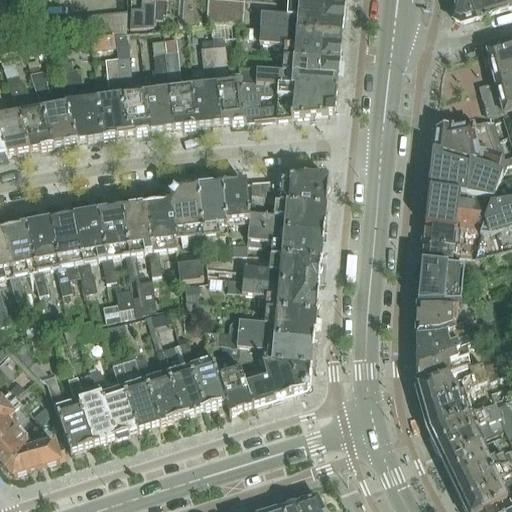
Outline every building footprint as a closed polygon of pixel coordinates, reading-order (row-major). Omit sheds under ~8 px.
[(153,24),(155,0),(141,0),(140,13),(131,13),(129,33),(153,32),(154,24),(153,24)] [(155,0),(153,24),(154,24),(163,25),(163,19),(166,19),(167,0),(155,0)] [(207,0),(178,0),(177,36),(206,32),(207,10),(207,0)] [(207,0),(207,10),(237,12),(238,1),(243,1),(243,0),(207,0)] [(288,0),(288,7),(345,11),(345,0),(246,0),(246,5),(255,5),(255,0),(288,0)] [(477,22),(469,0),(455,0),(453,21),(454,24),(460,27),(477,22)] [(469,0),(477,22),(496,16),(490,0),(469,0)] [(490,0),(496,16),(511,10),(511,4),(510,0),(490,0)] [(261,20),(261,33),(342,38),(345,11),(288,7),(287,22),(261,20)] [(124,16),(113,18),(116,40),(126,39),(124,16)] [(113,18),(103,19),(105,41),(116,40),(113,18)] [(103,19),(92,20),(94,42),(105,41),(103,19)] [(92,20),(81,21),(83,43),(94,42),(92,20)] [(243,28),(244,23),(208,20),(207,30),(243,28)] [(81,21),(70,22),(72,44),(83,43),(81,21)] [(70,22),(59,23),(62,45),(72,44),(70,22)] [(59,23),(49,24),(51,46),(62,45),(59,23)] [(49,24),(38,25),(40,47),(51,46),(49,24)] [(38,25),(27,26),(29,48),(40,47),(38,25)] [(19,49),(29,48),(27,26),(16,27),(19,49)] [(212,45),(219,130),(244,128),(240,86),(239,78),(227,80),(223,31),(211,33),(212,45)] [(340,65),(342,38),(261,33),(261,34),(245,33),(245,43),(260,44),(260,49),(284,51),(283,61),(340,65)] [(113,41),(92,43),(94,56),(114,54),(113,41)] [(164,45),(165,58),(171,135),(196,132),(192,82),(180,84),(176,44),(164,45)] [(164,45),(152,46),(153,59),(165,58),(164,45)] [(204,81),(192,82),(196,132),(219,130),(212,45),(200,46),(204,81)] [(511,48),(487,56),(495,87),(511,82),(511,48)] [(127,49),(114,51),(115,61),(124,141),(148,138),(144,98),(132,99),(129,62),(127,49)] [(159,136),(171,135),(165,58),(153,59),(157,97),(144,98),(148,138),(159,136)] [(108,102),(96,104),(101,145),(124,141),(115,61),(104,62),(105,65),(108,102)] [(337,93),(340,65),(283,61),(282,76),(240,73),(239,78),(240,86),(256,86),(256,87),(337,93)] [(6,83),(16,119),(29,158),(55,153),(41,114),(30,117),(18,80),(14,65),(2,68),(6,83)] [(76,149),(101,145),(96,104),(84,105),(79,73),(73,74),(71,65),(57,66),(59,75),(64,110),(76,149)] [(30,79),(41,114),(55,153),(76,149),(64,110),(53,113),(41,76),(30,79)] [(504,118),(511,115),(511,82),(495,87),(478,92),(487,124),(504,121),(504,118)] [(244,128),(276,124),(291,123),(330,121),(335,116),(337,93),(256,87),(256,86),(240,86),(244,128)] [(0,147),(5,163),(29,158),(16,119),(5,122),(0,107),(0,147)] [(435,137),(433,154),(498,173),(505,177),(507,171),(510,162),(504,163),(495,127),(488,128),(474,130),(454,133),(435,137)] [(429,194),(486,202),(495,203),(502,184),(505,177),(498,173),(433,154),(433,155),(434,155),(429,194)] [(276,206),(276,207),(326,213),(328,187),(323,181),(252,187),(253,204),(276,206)] [(511,183),(511,182),(502,184),(495,203),(494,206),(511,203),(511,183)] [(246,188),(223,190),(227,226),(250,223),(246,188)] [(227,226),(223,190),(198,193),(202,239),(224,236),(223,227),(227,226)] [(169,197),(170,208),(174,243),(202,239),(198,193),(169,197)] [(429,194),(425,230),(482,239),(476,264),(486,265),(485,267),(511,257),(511,203),(494,206),(495,203),(486,202),(429,194)] [(324,239),(326,213),(276,207),(275,221),(252,218),(250,231),(324,239)] [(170,208),(145,212),(150,258),(146,258),(150,285),(156,284),(155,279),(159,279),(157,256),(172,254),(171,243),(174,243),(170,208)] [(145,212),(122,214),(128,261),(125,261),(129,285),(136,284),(139,302),(132,304),(134,313),(135,322),(156,316),(152,286),(140,287),(136,260),(146,258),(150,258),(145,212)] [(98,218),(97,218),(105,264),(102,265),(107,288),(111,288),(117,297),(119,311),(120,315),(121,320),(122,325),(135,322),(134,313),(132,304),(131,295),(123,296),(117,286),(113,263),(125,261),(128,261),(122,214),(98,218)] [(105,264),(97,218),(73,223),(81,268),(77,269),(80,282),(84,300),(97,297),(90,267),(102,265),(105,264)] [(81,268),(73,223),(64,224),(60,223),(57,223),(55,223),(52,225),(50,227),(59,272),(55,273),(61,301),(63,300),(70,299),(73,298),(69,285),(80,282),(77,269),(81,268)] [(59,272),(50,227),(35,230),(26,232),(36,276),(31,278),(38,302),(47,300),(42,276),(55,273),(59,272)] [(482,239),(425,230),(422,267),(463,270),(464,265),(473,266),(476,264),(482,239)] [(270,248),(269,262),(321,265),(324,239),(250,231),(248,245),(247,252),(263,254),(264,247),(270,248)] [(2,237),(1,237),(13,281),(9,282),(19,321),(25,319),(22,305),(25,305),(25,302),(20,280),(31,278),(36,276),(26,232),(15,234),(12,232),(9,232),(7,233),(4,234),(2,237)] [(13,281),(1,237),(0,237),(0,331),(0,332),(9,330),(0,297),(0,284),(9,282),(13,281)] [(247,251),(233,251),(233,261),(247,261),(247,251)] [(229,285),(229,284),(318,294),(321,265),(269,262),(247,260),(247,267),(268,269),(267,275),(244,273),(244,276),(209,274),(208,283),(229,285)] [(454,309),(454,304),(455,290),(457,290),(458,278),(459,271),(422,268),(417,309),(451,310),(454,309)] [(265,302),(264,313),(316,319),(318,294),(229,284),(229,285),(228,298),(240,299),(265,302)] [(186,308),(200,307),(198,290),(185,291),(186,308)] [(417,309),(416,340),(437,339),(477,329),(472,306),(454,309),(451,310),(417,309)] [(190,322),(207,323),(208,309),(184,308),(190,322)] [(119,311),(103,314),(107,329),(111,328),(122,325),(121,320),(120,315),(119,311)] [(314,346),(316,319),(264,313),(262,328),(239,327),(238,339),(314,346)] [(156,320),(159,331),(172,328),(169,317),(156,320)] [(416,369),(416,370),(470,353),(511,339),(511,319),(501,322),(503,327),(492,329),(491,325),(477,329),(437,339),(416,340),(416,342),(416,348),(417,353),(417,357),(417,369),(416,369)] [(155,352),(163,379),(167,377),(181,421),(202,414),(188,371),(184,372),(177,348),(163,352),(153,320),(145,322),(155,352)] [(91,326),(64,332),(67,348),(102,341),(100,328),(92,330),(91,326)] [(144,384),(157,429),(181,421),(167,377),(163,379),(150,383),(143,361),(132,327),(102,336),(105,346),(127,340),(133,360),(140,386),(144,384)] [(235,353),(237,339),(218,337),(216,351),(220,351),(235,353)] [(235,362),(236,364),(258,366),(311,373),(314,346),(238,339),(236,352),(240,353),(237,362),(235,362)] [(202,414),(225,407),(210,364),(210,363),(193,369),(186,345),(177,348),(184,372),(188,371),(202,414)] [(220,351),(222,361),(235,362),(237,362),(240,353),(235,353),(220,351)] [(2,353),(0,355),(0,368),(9,360),(2,353)] [(449,384),(473,375),(469,361),(472,360),(470,353),(416,370),(416,372),(417,380),(417,385),(416,387),(417,394),(449,384)] [(109,367),(118,393),(122,392),(135,436),(157,429),(144,384),(140,386),(133,360),(109,367)] [(236,364),(235,362),(222,361),(210,364),(225,407),(230,420),(252,413),(241,378),(236,364)] [(511,389),(503,364),(473,375),(449,384),(417,394),(428,435),(479,415),(478,412),(503,405),(504,399),(511,396),(511,389)] [(241,378),(252,413),(271,408),(306,397),(310,391),(312,374),(311,374),(311,373),(258,366),(260,372),(241,378)] [(114,443),(135,436),(122,392),(118,393),(106,397),(99,374),(95,376),(94,372),(88,374),(96,401),(101,400),(114,443)] [(65,382),(73,408),(78,407),(91,451),(114,443),(101,400),(96,401),(83,405),(76,382),(73,383),(72,379),(65,382)] [(69,458),(91,451),(78,407),(73,408),(60,412),(59,408),(62,404),(54,381),(52,382),(42,385),(48,390),(69,458)] [(10,395),(17,401),(25,393),(18,386),(10,395)] [(40,392),(34,386),(29,390),(35,397),(40,392)] [(0,412),(13,401),(9,397),(3,402),(0,399),(0,412)] [(0,465),(13,481),(42,471),(36,456),(39,453),(39,449),(21,428),(22,428),(14,417),(15,416),(12,413),(19,408),(13,401),(0,412),(0,465)] [(511,410),(510,406),(479,415),(428,435),(429,437),(440,460),(447,457),(449,461),(478,445),(484,444),(504,437),(510,451),(511,450),(511,410)] [(50,418),(44,412),(35,420),(41,427),(50,418)] [(440,460),(455,493),(493,475),(511,465),(511,454),(490,462),(484,444),(478,445),(449,461),(447,457),(440,460)] [(36,456),(42,471),(65,464),(60,448),(55,449),(54,445),(39,449),(39,453),(36,456)] [(464,511),(488,511),(495,509),(506,503),(507,505),(511,502),(511,465),(493,475),(455,493),(464,511)] [(322,511),(317,501),(295,508),(283,511),(322,511)] [(511,511),(511,502),(507,505),(506,503),(495,509),(496,511),(511,511)]
